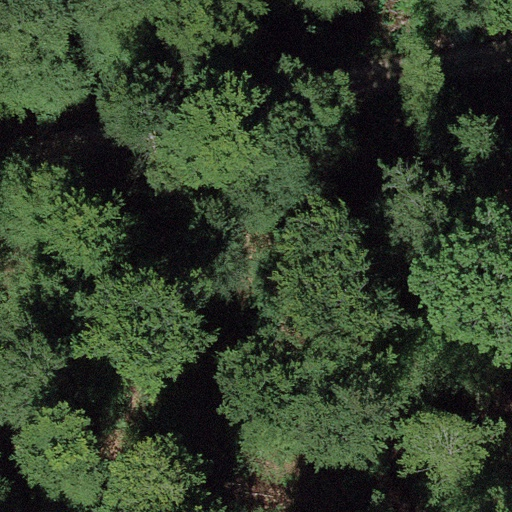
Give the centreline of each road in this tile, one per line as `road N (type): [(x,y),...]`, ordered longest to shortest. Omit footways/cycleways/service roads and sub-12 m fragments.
road 1 (track): [(511,48),(184,111),(0,164)]
road 2 (track): [(137,0),(0,59)]
